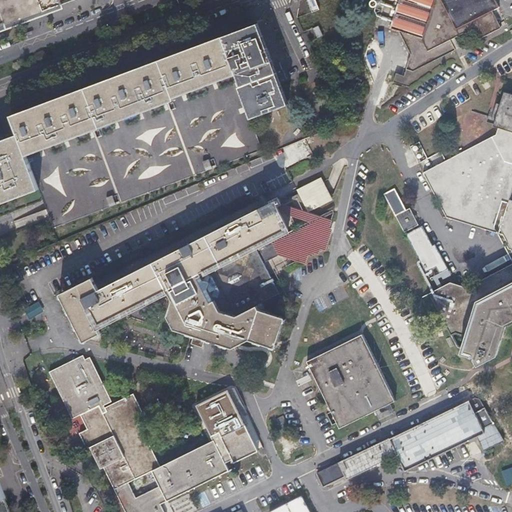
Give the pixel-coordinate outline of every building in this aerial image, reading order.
[(0,0),(0,25),(60,3),(58,0),(0,0)] [(305,0),(311,14),(318,11),(314,0),(305,0)] [(499,8),(495,0),(400,0),(391,25),(399,28),(406,55),(403,70),(415,72),(459,50),(453,38),(462,34),(480,39),(501,29),(493,11),(499,8)] [(256,22),(222,36),(235,72),(238,81),(239,83),(238,84),(250,117),(286,103),(256,22)] [(235,72),(222,36),(10,115),(17,133),(0,139),(0,203),(38,189),(25,156),(102,127),(173,99),(172,95),(235,72)] [(401,86),(401,77),(393,76),(392,85),(401,86)] [(496,135),(423,173),(447,218),(454,220),(456,213),(474,218),(472,226),(497,234),(511,238),(511,264),(467,288),(450,283),(429,294),(450,336),(455,334),(465,337),(460,355),(473,358),(475,364),(480,366),(497,358),(507,326),(511,323),(511,94),(504,92),(500,105),(497,104),(495,108),(499,109),(494,126),(498,128),(496,135)] [(286,167),(299,160),(313,154),(305,138),(250,160),(259,180),(286,167)] [(204,170),(207,169),(211,168),(208,159),(201,162),(204,170)] [(318,175),(295,188),(307,210),(330,197),(318,175)] [(406,211),(395,188),(383,194),(395,216),(406,211)] [(83,298),(98,327),(166,291),(168,294),(173,294),(179,291),(182,297),(176,300),(171,316),(186,320),(192,317),(194,320),(198,321),(195,329),(207,332),(207,330),(210,331),(209,333),(234,342),(251,333),(277,341),(286,312),(255,303),(277,291),(262,262),(279,253),(298,258),(322,246),(326,228),(310,223),(300,229),(297,236),(287,234),(285,230),(289,228),(276,203),(281,200),(279,197),(99,290),(83,298)] [(108,206),(111,205),(114,204),(111,197),(105,199),(108,206)] [(406,211),(395,216),(404,233),(418,226),(410,209),(406,211)] [(456,213),(454,220),(472,226),(474,218),(456,213)] [(511,238),(497,234),(511,261),(511,238)] [(271,258),(274,269),(285,266),(282,255),(271,258)] [(98,327),(83,298),(99,290),(93,278),(60,294),(84,342),(101,333),(98,327)] [(173,294),(168,294),(171,300),(167,315),(174,328),(194,334),(191,343),(202,346),(205,338),(232,347),(250,338),(276,346),(277,341),(251,333),(234,342),(209,333),(210,331),(207,330),(207,332),(195,329),(198,321),(194,320),(192,317),(186,320),(171,316),(176,300),(182,297),(179,291),(173,294)] [(341,428),(368,414),(395,400),(362,334),(307,361),(341,428)] [(94,447),(114,488),(159,465),(138,423),(142,421),(145,420),(132,393),(104,407),(106,410),(102,412),(98,404),(110,399),(88,356),(84,357),(82,354),(48,370),(71,417),(79,413),(86,427),(78,431),(88,450),(94,447)] [(484,450),(504,440),(494,422),(481,400),(474,397),(317,472),(324,486),(346,476),(348,478),(397,455),(404,470),(477,435),(484,450)] [(159,465),(114,488),(125,511),(162,511),(159,504),(229,470),(225,461),(232,458),(234,461),(257,449),(245,424),(222,435),(219,430),(210,434),(213,439),(164,463),(159,465)] [(311,511),(302,496),(272,511),(311,511)]
